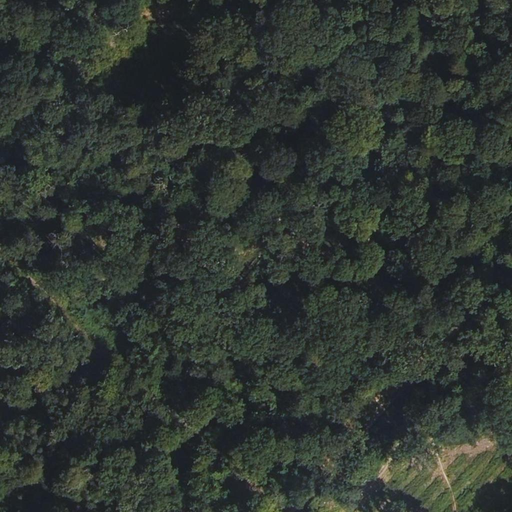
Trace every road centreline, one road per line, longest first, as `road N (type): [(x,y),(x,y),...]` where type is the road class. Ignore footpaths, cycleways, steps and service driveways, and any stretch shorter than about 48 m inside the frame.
road 1 (track): [(290,0),(448,511)]
road 2 (track): [(241,511),(0,274)]
